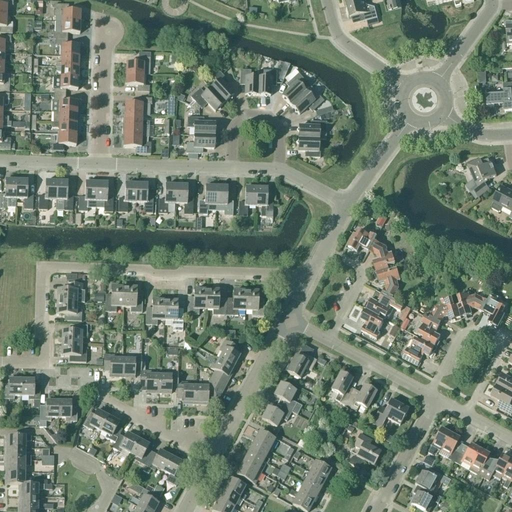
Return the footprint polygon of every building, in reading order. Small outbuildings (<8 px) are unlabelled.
[(0,17),(8,18),(8,7),(13,7),(13,1),(1,0),(1,6),(0,6),(0,17)] [(425,0),(428,8),(453,2),(455,9),(461,7),(461,6),(474,3),(473,0),(425,0)] [(365,2),(346,6),(350,19),(362,16),(364,23),(377,19),(374,9),(367,7),(366,7),(365,2)] [(55,23),(80,24),(80,13),(68,12),(68,6),(54,6),(53,18),(55,18),(55,23)] [(8,24),(8,18),(0,17),(0,28),(0,29),(0,35),(12,35),(12,24),(8,24)] [(79,35),(80,24),(55,23),(55,34),(53,34),(53,41),(55,41),(55,40),(67,41),(67,35),(79,35)] [(0,54),(4,54),(4,55),(6,55),(6,43),(11,43),(11,37),(0,36),(0,54)] [(67,47),(67,41),(55,40),(55,41),(55,47),(60,47),(59,58),(61,59),(61,58),(79,59),(79,58),(79,47),(67,47)] [(61,69),(80,69),(80,58),(79,58),(79,59),(61,58),(61,59),(61,64),(56,64),(56,69),(61,69)] [(126,76),(145,76),(150,76),(150,65),(150,59),(138,59),(138,65),(126,64),(126,76)] [(80,81),(80,69),(61,69),(56,69),(56,73),(60,74),(60,79),(60,80),(78,80),(78,81),(80,81)] [(257,97),(258,79),(250,79),(251,72),(240,71),(240,84),(245,84),(245,97),(257,97)] [(479,85),(486,85),(485,73),(487,73),(487,71),(485,71),(479,71),(479,85)] [(210,90),(224,105),(233,96),(224,86),(228,82),(219,72),(211,79),(216,85),(210,90)] [(258,79),(257,97),(270,98),(270,85),(276,85),(276,73),(271,72),(270,80),(258,79)] [(0,75),(0,93),(9,93),(10,76),(5,76),(5,75),(3,75),(3,76),(0,75)] [(290,107),(305,93),(300,88),(305,83),(298,75),(288,84),(292,89),(282,98),(290,107)] [(144,87),(145,76),(126,76),(125,87),(137,87),(137,93),(149,94),(149,87),(144,87)] [(60,80),(60,79),(59,79),(58,91),(54,90),(53,96),(65,97),(66,91),(77,91),(78,81),(78,80),(60,80)] [(511,113),(511,104),(511,103),(511,102),(511,84),(507,85),(507,92),(503,92),(504,95),(486,96),(486,108),(494,107),(494,105),(504,105),(505,114),(511,113)] [(215,113),(224,105),(210,90),(204,95),(200,90),(190,99),(200,109),(205,103),(215,113)] [(305,93),(290,107),(299,116),(309,107),(313,112),(323,102),(319,97),(314,102),(305,93)] [(0,112),(2,112),(2,113),(4,113),(4,107),(7,107),(9,105),(9,95),(0,94),(0,112)] [(179,95),(176,101),(182,103),(185,98),(179,95)] [(65,103),(65,97),(53,96),(53,103),(58,103),(57,115),(59,115),(59,114),(77,115),(77,114),(77,103),(65,103)] [(142,117),(149,118),(150,106),(151,106),(151,100),(137,99),(137,105),(125,105),(124,116),(142,117)] [(174,112),(174,104),(166,103),(166,111),(174,112)] [(0,112),(0,122),(8,123),(8,118),(2,118),(2,113),(2,112),(0,112)] [(78,114),(77,114),(77,115),(59,114),(59,115),(59,125),(78,126),(78,114)] [(124,116),(122,115),(122,127),(149,128),(149,123),(142,123),(142,117),(124,116)] [(194,137),(214,138),(214,125),(201,125),(201,119),(187,119),(187,129),(194,129),(194,137)] [(8,123),(0,122),(0,133),(1,134),(1,133),(2,128),(11,128),(11,123),(8,123)] [(298,140),(318,141),(326,141),(326,123),(313,123),(312,128),(298,128),(298,140)] [(59,125),(51,124),(51,129),(59,130),(58,135),(58,136),(76,136),(76,137),(78,137),(78,126),(59,125)] [(149,132),(149,128),(122,127),(122,138),(124,138),(141,138),(141,132),(149,132)] [(0,133),(0,151),(10,151),(10,150),(10,145),(10,140),(3,140),(3,133),(1,133),(1,134),(0,133)] [(58,136),(58,135),(57,135),(56,147),(52,147),(51,153),(63,153),(64,147),(76,147),(76,137),(76,136),(58,136)] [(214,150),(214,138),(194,137),(193,145),(186,144),(186,155),(187,155),(197,155),(200,155),(200,150),(214,150)] [(143,138),(141,138),(124,138),(123,149),(135,149),(135,155),(147,156),(147,150),(150,150),(151,144),(143,144),(143,138)] [(318,154),(318,141),(298,140),(297,153),(307,153),(307,159),(320,159),(320,154),(318,154)] [(480,161),(467,166),(473,181),(465,188),(476,201),(489,191),(483,183),(496,178),(491,165),(490,165),(488,161),(481,163),(480,161)] [(16,200),(16,182),(5,181),(5,196),(0,195),(0,210),(7,210),(7,209),(16,209),(16,200)] [(16,200),(24,201),(23,211),(32,211),(33,197),(27,197),(27,182),(16,182),(16,200)] [(56,202),(56,183),(45,182),(45,197),(39,197),(38,211),(47,212),(47,201),(55,202),(56,202)] [(56,202),(55,202),(55,212),(72,213),(73,198),(67,198),(67,183),(56,183),(56,202)] [(95,210),(96,184),(85,184),(85,199),(79,198),(78,213),(87,213),(87,210),(95,210)] [(96,184),(95,210),(103,210),(103,214),(112,214),(113,199),(107,199),(107,184),(96,184)] [(136,204),(136,185),(125,185),(125,200),(119,200),(118,214),(127,214),(127,204),(136,204)] [(136,185),(136,204),(143,204),(143,215),(152,215),(153,201),(147,201),(147,186),(136,185)] [(176,206),(176,187),(165,186),(165,201),(159,201),(158,215),(167,216),(167,205),(176,206)] [(176,187),(176,206),(184,206),(183,216),(192,216),(193,202),(187,202),(187,187),(176,187)] [(215,213),(216,188),(205,188),(204,202),(199,202),(198,217),(207,217),(207,212),(215,213)] [(216,188),(215,213),(223,213),(223,217),(232,218),(233,203),(227,203),(227,188),(216,188)] [(255,208),(256,189),(245,189),(245,204),(239,203),(238,218),(247,218),(247,208),(255,208)] [(256,189),(255,208),(261,208),(260,219),(272,219),(273,205),(267,204),(267,190),(256,189)] [(511,194),(511,195),(501,189),(491,208),(492,210),(498,213),(500,213),(503,208),(511,212),(509,219),(511,221),(511,194)] [(378,225),(382,218),(377,215),(373,222),(378,225)] [(387,234),(394,232),(393,225),(385,226),(387,234)] [(374,242),(374,243),(377,238),(370,234),(369,237),(359,231),(356,237),(354,235),(347,249),(357,254),(360,249),(368,253),(374,242)] [(386,249),(374,243),(374,242),(368,253),(376,257),(377,262),(373,263),(376,274),(388,270),(388,268),(395,265),(391,254),(388,255),(386,249)] [(392,301),(399,289),(397,283),(400,282),(397,271),(389,273),(388,270),(376,274),(379,285),(384,284),(386,288),(382,295),(392,301)] [(57,303),(76,304),(76,297),(82,297),(82,286),(68,285),(68,292),(57,291),(57,303)] [(123,309),(124,289),(111,289),(111,299),(105,299),(104,313),(116,314),(116,308),(123,309)] [(124,289),(123,309),(130,309),(130,314),(142,315),(142,300),(136,300),(136,289),(124,289)] [(206,311),(206,292),(194,291),(194,302),(187,302),(187,316),(198,316),(199,311),(206,311)] [(206,292),(206,311),(213,311),(212,317),(224,317),(224,303),(218,303),(219,292),(206,292)] [(245,312),(245,293),(233,293),(233,303),(227,303),(226,317),(238,318),(238,312),(245,312)] [(245,293),(245,312),(252,313),(252,318),(263,318),(264,304),(257,304),(258,293),(245,293)] [(94,303),(103,304),(103,296),(94,295),(94,303)] [(379,318),(384,321),(386,319),(388,320),(394,310),(401,314),(404,307),(397,304),(397,303),(392,301),(382,295),(377,304),(369,300),(364,310),(366,311),(379,318)] [(487,303),(476,297),(469,299),(468,295),(457,299),(459,306),(457,307),(460,320),(472,316),(470,311),(474,310),(482,314),(487,303)] [(487,303),(482,314),(490,319),(487,324),(498,330),(505,317),(502,315),(505,310),(495,304),(496,302),(490,298),(487,303)] [(460,320),(457,307),(454,308),(452,300),(440,304),(441,307),(435,309),(429,321),(440,327),(444,319),(448,318),(449,323),(460,320)] [(164,322),(165,302),(152,302),(152,313),(146,312),(145,327),(157,327),(157,322),(164,322)] [(165,302),(164,322),(171,322),(171,327),(172,328),(172,332),(182,333),(182,328),(183,314),(177,313),(177,303),(165,302)] [(76,311),(76,304),(57,303),(57,316),(67,316),(67,323),(81,323),(81,311),(76,311)] [(378,321),(379,318),(366,311),(360,322),(366,324),(361,333),(376,341),(380,335),(378,334),(383,324),(378,321)] [(429,321),(424,318),(421,324),(419,323),(413,334),(423,339),(422,341),(435,348),(441,338),(435,335),(440,327),(429,321)] [(405,332),(410,322),(405,320),(400,329),(405,332)] [(62,345),(81,346),(81,339),(86,339),(87,327),(73,327),(73,333),(62,333),(62,345)] [(435,348),(422,341),(420,344),(415,341),(409,351),(407,350),(404,356),(411,360),(419,365),(424,356),(431,360),(437,349),(435,348)] [(219,360),(235,369),(241,358),(235,355),(238,350),(225,342),(219,352),(222,354),(219,360)] [(81,353),(81,346),(62,345),(61,357),(72,358),(72,364),(86,364),(86,353),(81,353)] [(316,362),(310,359),(313,352),(303,347),(300,353),(297,359),(295,358),(286,373),(300,381),(306,369),(311,372),(316,363),(324,367),(326,363),(318,359),(316,362)] [(122,379),(122,361),(115,361),(115,357),(104,357),(103,372),(110,372),(109,378),(122,379)] [(140,373),(141,373),(141,358),(130,358),(129,361),(122,361),(122,379),(134,379),(134,373),(140,373)] [(225,387),(235,369),(219,360),(215,367),(212,365),(210,370),(215,372),(211,380),(225,387)] [(152,373),(141,373),(140,373),(140,388),(146,389),(146,395),(158,395),(159,377),(152,377),(152,373)] [(177,384),(178,374),(166,374),(166,377),(159,377),(158,395),(171,395),(171,389),(177,390),(177,384)] [(345,407),(354,391),(348,388),(352,381),(340,375),(331,392),(338,396),(335,402),(345,407)] [(511,380),(511,381),(503,377),(497,388),(511,395),(511,380)] [(21,398),(21,380),(9,380),(9,385),(3,385),(3,401),(14,401),(14,397),(21,398)] [(21,380),(21,398),(29,398),(28,401),(40,401),(40,386),(34,386),(34,380),(21,380)] [(218,401),(225,387),(211,380),(208,385),(203,385),(203,388),(195,388),(195,406),(207,407),(207,401),(218,401)] [(188,385),(177,384),(177,390),(177,400),(183,400),(183,406),(195,406),(195,388),(188,388),(188,385)] [(281,408),(291,414),(291,413),(297,416),(302,408),(296,404),(291,401),(295,393),(280,385),(274,397),(284,402),(281,408)] [(354,391),(345,407),(356,413),(359,407),(366,411),(375,394),(364,388),(360,395),(354,391)] [(511,404),(511,402),(511,395),(497,388),(491,398),(500,403),(497,409),(511,416),(511,414),(511,404)] [(51,419),(58,419),(58,401),(46,401),(46,407),(40,407),(39,423),(39,429),(45,429),(45,423),(51,423),(51,419)] [(58,401),(58,419),(65,419),(65,423),(77,423),(77,408),(71,408),(71,402),(58,401)] [(400,427),(408,411),(390,402),(385,411),(380,409),(372,424),(381,429),(386,420),(400,427)] [(286,423),(291,414),(281,408),(278,414),(268,409),(261,421),(276,429),(281,420),(286,423)] [(100,433),(109,417),(98,411),(95,416),(89,413),(82,427),(92,432),(94,429),(100,433)] [(119,436),(122,431),(117,428),(120,423),(109,417),(100,433),(107,436),(105,439),(115,444),(119,436)] [(440,452),(449,435),(440,430),(431,447),(428,455),(431,457),(435,449),(440,452)] [(268,452),(271,454),(272,450),(270,449),(274,441),(259,433),(253,444),(268,452)] [(130,455),(138,439),(127,434),(124,439),(119,436),(115,444),(112,450),(122,455),(124,452),(130,455)] [(453,464),(458,454),(453,451),(459,440),(449,435),(440,452),(449,457),(447,460),(453,464)] [(373,467),(380,454),(368,448),(371,443),(360,436),(354,447),(360,451),(356,458),(352,456),(348,465),(358,470),(363,462),(373,467)] [(7,450),(25,450),(25,443),(31,443),(31,438),(7,438),(7,450)] [(145,467),(152,453),(146,451),(149,445),(138,439),(130,455),(136,459),(135,462),(143,466),(140,473),(141,474),(145,467)] [(265,459),(268,452),(253,444),(248,455),(263,463),(267,465),(269,461),(265,459)] [(470,468),(479,451),(470,446),(464,457),(458,454),(453,464),(460,467),(462,463),(470,468)] [(24,458),(25,450),(7,450),(7,462),(30,462),(31,458),(24,458)] [(163,473),(171,457),(160,451),(157,456),(152,453),(145,467),(145,468),(143,472),(148,475),(151,470),(155,472),(156,469),(163,473)] [(470,468),(468,471),(477,476),(482,479),(487,470),(490,465),(491,463),(485,462),(488,456),(479,451),(470,468)] [(260,469),(263,463),(248,455),(242,465),(261,475),(263,471),(260,469)] [(501,478),(511,461),(502,456),(498,464),(491,463),(490,465),(487,470),(482,479),(488,482),(491,477),(500,482),(502,478),(501,478)] [(171,457),(163,473),(169,476),(167,479),(177,485),(185,471),(179,468),(182,463),(171,457)] [(430,468),(433,462),(426,458),(422,464),(430,468)] [(501,478),(502,478),(506,481),(503,488),(507,490),(510,483),(511,483),(511,480),(511,461),(501,478)] [(30,467),(30,462),(7,462),(6,474),(24,474),(24,467),(30,467)] [(53,468),(53,463),(41,462),(41,467),(49,467),(49,472),(53,472),(53,468)] [(309,475),(324,483),(330,471),(315,463),(315,464),(312,462),(311,466),(313,467),(309,474),(309,475)] [(255,486),(261,475),(242,465),(236,476),(255,486)] [(432,494),(438,483),(447,488),(450,482),(421,466),(417,474),(420,476),(414,486),(416,487),(431,495),(432,494)] [(309,475),(309,474),(307,473),(305,476),(307,477),(304,485),(303,485),(318,493),(324,483),(309,475)] [(24,482),(24,474),(6,474),(6,486),(20,487),(20,486),(30,486),(30,482),(24,482)] [(239,499),(238,500),(243,502),(246,498),(241,495),(245,488),(229,480),(224,491),(239,499)] [(303,485),(304,485),(301,484),(299,487),(302,488),(298,495),(298,496),(313,504),(318,493),(303,485)] [(44,486),(30,486),(20,486),(20,487),(20,498),(37,499),(37,491),(52,491),(52,486),(44,486)] [(441,499),(432,494),(431,495),(416,487),(412,495),(415,496),(410,506),(420,511),(428,511),(434,503),(437,505),(441,499)] [(150,494),(147,492),(143,490),(138,500),(141,502),(138,508),(144,511),(156,511),(159,506),(154,503),(157,498),(150,494)] [(235,507),(238,500),(239,499),(224,491),(218,502),(233,510),(235,511),(237,508),(235,507)] [(298,496),(298,495),(296,494),(291,491),(288,496),(296,500),(292,507),(301,511),(308,511),(313,504),(298,496)] [(37,506),(37,499),(20,498),(19,510),(49,511),(52,511),(52,506),(37,506)] [(231,511),(233,510),(218,502),(212,511),(231,511)]
